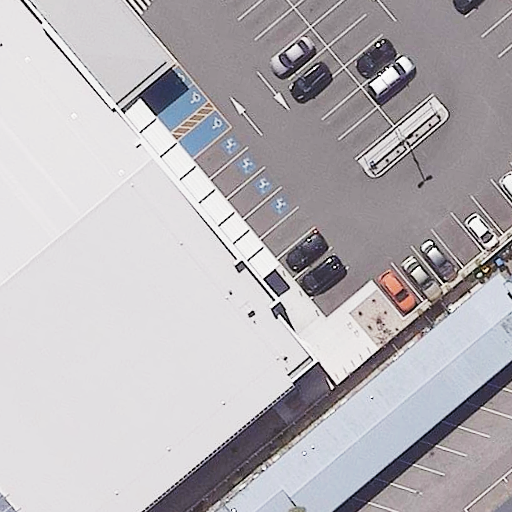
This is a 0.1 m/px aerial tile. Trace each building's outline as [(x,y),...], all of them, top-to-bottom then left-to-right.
[(0,0),(0,511),(155,511),(322,374),(342,388),(382,350),(348,312),(337,324),(145,98),(180,65),(126,0),(0,0)] [(203,0),(186,0),(194,9),(203,0)] [(429,32),(402,0),(277,0),(275,2),(351,96),(429,32)] [(511,38),(511,37),(412,126),(441,159),(461,141),(511,197),(511,38)] [(334,110),(311,80),(274,108),(297,138),(334,110)] [(427,312),(511,241),(511,229),(475,184),(384,259),(427,312)] [(332,511),(511,366),(511,275),(229,506),(234,511),(293,511),(295,510),(296,511),(332,511)] [(511,511),(511,499),(496,511),(511,511)]
